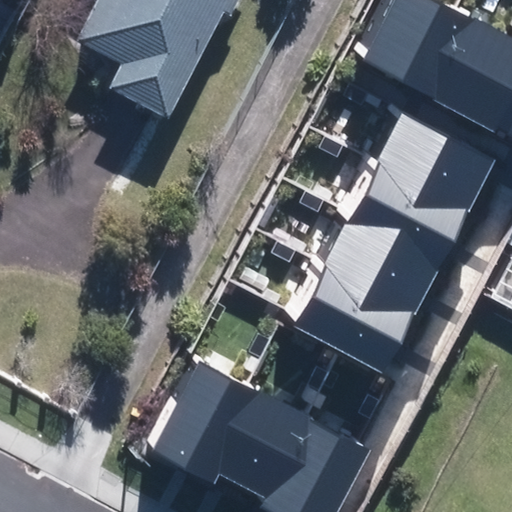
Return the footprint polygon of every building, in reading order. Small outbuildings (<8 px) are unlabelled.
[(97,0),(76,42),(117,63),(105,87),(163,117),(224,0),(97,0)] [(511,42),(431,0),(409,0),(374,68),(511,140),(511,42)] [(300,317),(390,364),(494,166),(405,119),(300,317)] [(511,250),(507,248),(485,289),(511,302),(511,250)] [(152,441),(280,511),(319,511),(353,451),(194,364),(152,441)]
